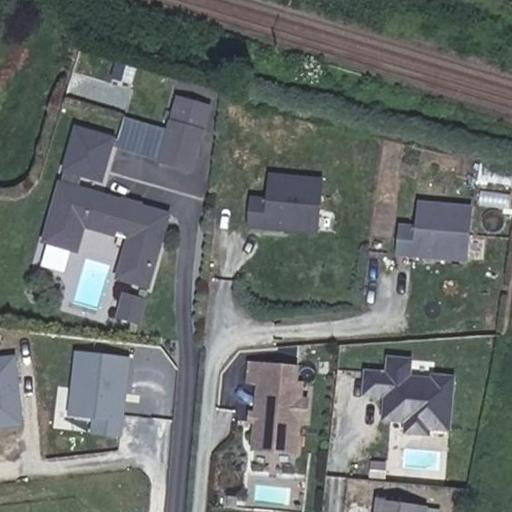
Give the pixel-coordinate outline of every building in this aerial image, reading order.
[(106,182),(122,136),(80,121),(64,168),(106,182)] [(197,188),(208,150),(177,141),(166,179),(197,188)] [(270,196),(252,195),(250,228),(324,232),(328,175),(271,171),(270,196)] [(399,254),(472,260),(476,202),(420,197),(419,223),(402,221),(399,254)] [(130,221),(67,204),(51,261),(81,269),(88,244),(119,252),(120,247),(137,252),(124,296),(154,305),(175,234),(145,226),(144,230),(128,226),(130,221)] [(138,339),(144,317),(126,311),(120,334),(138,339)] [(94,433),(127,436),(134,353),(76,348),(70,414),(96,417),(94,433)] [(21,353),(0,354),(0,426),(27,424),(21,353)] [(406,429),(455,433),(459,374),(416,370),(417,355),(389,353),(388,368),(367,366),(364,394),(384,396),(383,418),(407,420),(406,429)] [(302,381),(303,362),(251,358),(249,381),(259,382),(254,452),(304,455),(309,381),(302,381)]
